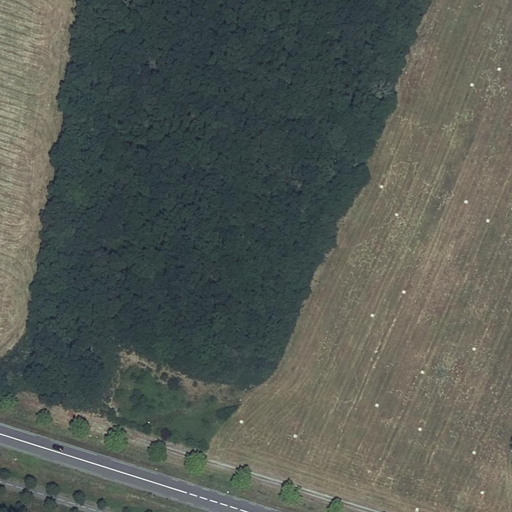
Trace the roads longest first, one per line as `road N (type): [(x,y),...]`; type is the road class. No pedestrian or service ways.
road 1 (track): [(72,417),(373,511)]
road 2 (secondary): [(0,432),(250,511)]
